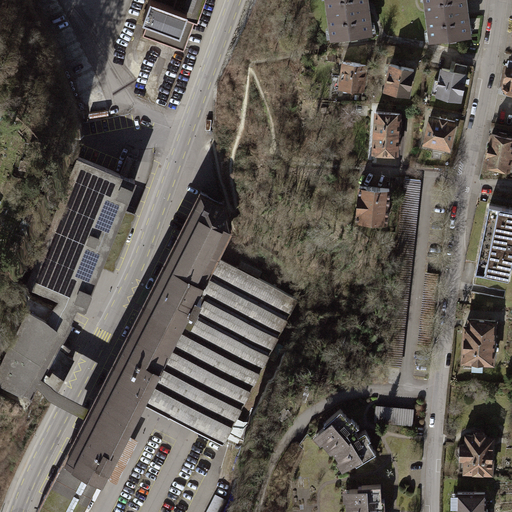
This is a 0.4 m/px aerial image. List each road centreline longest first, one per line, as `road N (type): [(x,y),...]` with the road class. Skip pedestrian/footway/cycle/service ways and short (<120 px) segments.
road 1 (tertiary): [(235,0),(137,271),(19,511)]
road 2 (residential): [(439,400),(367,389),(328,402),(263,479),(256,511)]
road 3 (residential): [(466,181),(439,400)]
road 4 (residential): [(499,0),(466,181)]
road 5 (unknown): [(187,439),(172,426),(148,423),(98,511)]
